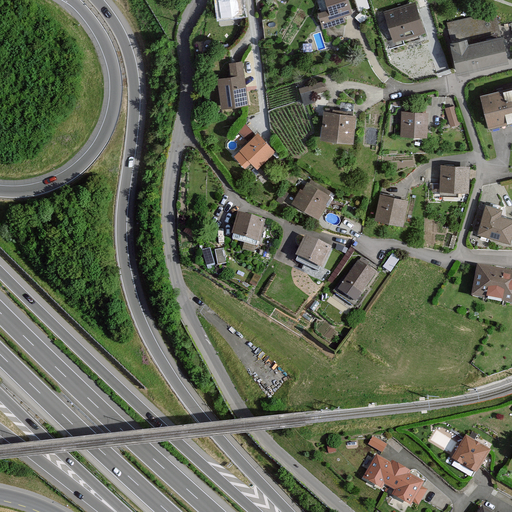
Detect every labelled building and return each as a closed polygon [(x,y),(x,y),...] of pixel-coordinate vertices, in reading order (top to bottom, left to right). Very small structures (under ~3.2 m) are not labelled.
[(241,0),(215,0),(217,18),(243,15),(241,0)] [(326,0),(329,7),(318,11),(323,27),(346,20),(345,14),(354,12),(350,0),(326,0)] [(414,0),(411,0),(384,10),(395,40),(425,29),(414,0)] [(470,34),(452,39),(461,71),(511,57),(511,53),(506,31),(472,40),(470,34)] [(231,74),(218,76),(222,106),(248,103),(242,59),(229,61),(231,74)] [(326,78),(300,85),(305,102),(316,99),(314,92),(328,88),(326,78)] [(511,88),(480,96),(488,131),(511,124),(511,88)] [(454,104),(445,107),(450,126),(459,123),(454,104)] [(359,110),(327,107),(325,134),(357,137),(359,110)] [(430,109),(403,108),(402,133),(429,134),(430,109)] [(247,123),(238,129),(243,135),(251,130),(247,123)] [(258,132),(241,147),(258,165),(275,149),(258,132)] [(468,167),(441,166),(440,191),(467,192),(468,167)] [(332,196),(305,180),(293,201),(320,217),(332,196)] [(408,202),(380,196),(375,221),(403,227),(408,202)] [(503,210),(486,205),(477,236),(511,245),(511,240),(511,219),(501,217),(503,210)] [(265,220),(239,213),(233,233),(259,240),(265,220)] [(332,246),(306,235),(297,254),(323,266),(332,246)] [(216,249),(219,264),(228,263),(225,247),(216,249)] [(212,248),(203,249),(206,267),(214,266),(212,248)] [(376,272),(359,260),(338,290),(356,302),(376,272)] [(511,268),(479,263),(473,294),(511,301),(511,268)] [(420,429),(412,430),(413,437),(421,435),(420,429)] [(492,449),(466,435),(454,458),(479,472),(492,449)] [(387,444),(371,437),(368,445),(383,452),(387,444)] [(392,462),(377,454),(365,477),(384,487),(386,484),(396,489),(394,493),(419,506),(427,490),(421,486),(424,481),(409,473),(411,469),(393,460),(392,462)]
